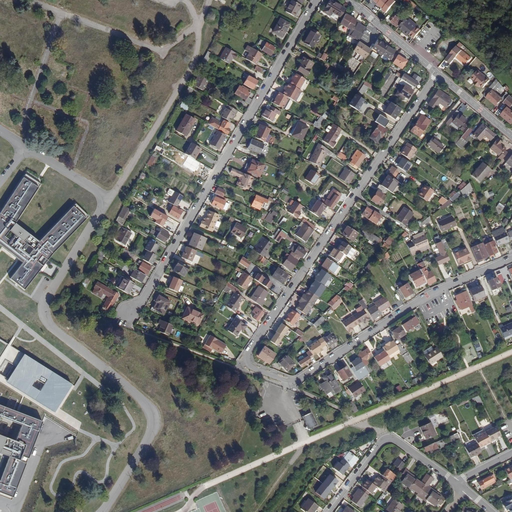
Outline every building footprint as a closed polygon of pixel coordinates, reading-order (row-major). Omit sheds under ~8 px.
[(302,5),(292,0),(291,0),(286,11),(294,16),(298,9),(299,10),(302,5)] [(329,0),(323,11),(330,15),(332,12),(340,17),(345,8),(330,0),(329,0)] [(395,0),(373,0),(388,13),(398,2),(395,0)] [(402,16),(399,13),(391,21),(397,27),(400,24),(399,24),(402,20),(400,18),(402,16)] [(356,20),(345,14),(340,24),(351,30),(356,21),(356,20)] [(280,18),(273,31),(282,36),(289,24),(280,18)] [(408,21),(406,19),(399,27),(404,31),(408,35),(409,35),(414,38),(421,30),(417,26),(416,27),(408,21)] [(417,26),(418,25),(410,19),(408,21),(416,27),(417,26)] [(360,38),(362,35),(366,27),(356,21),(351,30),(348,35),(346,38),(350,40),(352,37),(358,41),(360,38)] [(311,29),(303,42),(312,47),(320,34),(311,29)] [(363,35),(362,35),(360,38),(366,42),(368,40),(369,40),(374,34),(368,29),(363,35)] [(370,44),(373,47),(378,40),(379,38),(376,35),(370,44)] [(264,46),(262,50),(270,54),(275,47),(261,39),(259,42),(264,46)] [(382,54),(388,46),(378,40),(373,47),(372,49),(371,50),(370,51),(374,54),(377,56),(379,53),(382,55),(382,54)] [(371,50),(358,41),(353,51),(365,59),(370,51),(371,50)] [(460,48),(463,45),(460,42),(450,53),(455,57),(456,56),(466,65),(471,58),(460,48)] [(256,65),(263,54),(248,45),(245,50),(249,52),(246,59),(256,65)] [(393,61),(397,55),(394,53),(395,51),(388,46),(382,54),(389,59),(390,60),(390,59),(393,61)] [(226,47),(219,58),(229,63),(232,58),(234,59),(237,55),(235,53),(235,52),(226,47)] [(211,53),(208,51),(201,62),(205,64),(211,53)] [(398,54),(397,55),(393,61),(392,62),(401,68),(402,67),(403,68),(404,66),(403,65),(406,60),(398,54)] [(298,70),(306,75),(313,63),(303,57),(301,61),(302,62),(298,70)] [(341,71),(343,67),(333,61),(331,65),(341,71)] [(478,69),(471,77),(475,81),(476,82),(475,83),(479,86),(480,85),(482,87),(489,80),(478,69)] [(341,76),(334,72),(329,80),(336,84),(341,76)] [(400,74),(398,77),(414,88),(419,81),(416,79),(415,80),(404,73),(403,74),(401,72),(400,74)] [(193,85),(202,90),(208,80),(199,74),(193,85)] [(305,79),(296,74),(292,80),(291,79),(289,83),(299,89),(305,79)] [(248,76),(244,83),(252,89),(257,81),(248,76)] [(406,99),(414,88),(398,77),(395,82),(398,84),(399,82),(404,85),(402,88),(398,94),(404,97),(406,99)] [(486,97),(499,82),(496,79),(483,95),(486,98),(486,97)] [(364,82),(363,84),(368,87),(374,91),(378,85),(374,82),(372,86),(365,81),(364,82)] [(502,99),(502,98),(494,92),(498,87),(500,89),(502,86),(499,82),(486,97),(496,105),(502,99)] [(299,89),(289,83),(285,90),(283,89),(281,93),(289,97),(296,101),(302,91),(299,89)] [(368,87),(363,84),(359,91),(356,95),(360,97),(365,90),(366,90),(368,87)] [(184,95),(188,98),(194,88),(193,88),(189,86),(184,95)] [(239,86),(235,93),(245,99),(244,101),(250,104),(253,99),(248,97),(249,95),(248,95),(250,93),(249,92),(250,91),(241,86),(240,87),(239,86)] [(439,90),(438,91),(441,94),(450,99),(451,98),(439,90)] [(438,91),(433,98),(436,101),(441,94),(438,91)] [(272,99),(270,102),(283,108),(289,97),(281,93),(279,92),(275,100),(273,99),(272,99)] [(449,105),(451,101),(450,99),(441,94),(436,101),(433,98),(428,105),(434,109),(436,106),(443,111),(448,104),(449,105)] [(365,103),(360,100),(356,106),(361,110),(365,103)] [(183,102),(180,107),(187,111),(190,106),(183,102)] [(401,109),(391,102),(384,112),(394,119),(401,109)] [(227,105),(220,116),(229,121),(232,117),(233,118),(237,110),(227,105)] [(262,115),(272,121),(274,118),(277,114),(278,115),(280,112),(271,106),(269,109),(266,108),(262,115)] [(504,110),(501,113),(511,122),(511,110),(508,108),(505,111),(504,110)] [(176,130),(183,135),(187,128),(188,129),(194,119),(185,114),(176,130)] [(466,120),(458,114),(455,117),(453,114),(445,123),(448,126),(452,122),(459,128),(459,129),(461,131),(466,126),(463,124),(466,120)] [(320,115),(314,126),(320,129),(326,118),(320,115)] [(391,121),(381,115),(377,122),(386,128),(391,121)] [(419,137),(425,128),(426,126),(430,121),(421,115),(417,120),(410,131),(419,137)] [(229,124),(223,120),(221,123),(220,122),(218,126),(216,125),(216,124),(212,122),(210,124),(227,133),(229,129),(227,128),(229,124)] [(308,127),(298,122),(291,135),(302,140),(308,127)] [(331,127),(332,128),(323,141),(332,147),(336,141),(334,140),(340,132),(339,132),(341,129),(333,123),(331,127)] [(254,137),(264,142),(268,134),(270,129),(260,124),(256,132),(257,132),(254,137)] [(369,138),(378,143),(386,129),(378,124),(369,138)] [(490,141),(495,135),(488,130),(484,127),(484,126),(482,124),(473,135),(479,141),(484,135),(490,141)] [(170,130),(166,128),(160,139),(164,141),(169,132),(170,130)] [(471,130),(468,128),(461,137),(466,142),(470,138),(467,135),(471,130)] [(210,143),(218,148),(226,136),(217,131),(210,143)] [(437,139),(434,136),(427,144),(438,153),(443,147),(436,141),(437,139)] [(251,153),(252,151),(259,154),(263,144),(252,139),(248,149),(250,150),(249,152),(251,153)] [(501,160),(506,153),(504,151),(505,149),(499,144),(501,142),(497,139),(489,148),(499,156),(498,157),(501,160)] [(199,148),(191,143),(185,154),(193,158),(199,148)] [(330,151),(318,143),(313,155),(309,162),(319,166),(326,153),(328,154),(330,151)] [(407,143),(405,146),(406,147),(403,151),(401,154),(410,160),(417,149),(407,143)] [(193,158),(195,159),(201,149),(199,148),(193,158)] [(349,164),(356,169),(365,155),(357,149),(354,153),(355,154),(349,164)] [(337,156),(344,161),(347,157),(340,152),(337,156)] [(319,166),(322,167),(328,154),(326,153),(319,166)] [(149,160),(151,161),(148,165),(153,168),(158,159),(156,158),(151,156),(149,160)] [(399,163),(397,166),(405,172),(409,167),(410,168),(412,165),(399,157),(396,161),(399,163)] [(247,172),(259,177),(264,165),(252,160),(250,164),(248,171),(247,172)] [(491,169),(482,162),(471,175),(479,181),(484,176),(485,176),(491,169)] [(398,171),(391,167),(389,170),(390,170),(388,174),(394,178),(398,171)] [(355,174),(346,168),(338,178),(348,184),(355,174)] [(305,179),(313,184),(319,175),(311,170),(305,179)] [(248,189),(253,177),(241,172),(239,177),(240,178),(237,185),(239,185),(245,188),(248,189)] [(0,245),(23,263),(11,279),(25,289),(51,256),(89,216),(76,205),(41,241),(17,224),(42,184),(26,175),(0,214),(0,245)] [(388,175),(381,186),(386,190),(391,193),(398,182),(395,180),(388,175)] [(395,180),(398,182),(401,185),(405,179),(399,175),(395,180)] [(385,192),(386,190),(381,186),(379,184),(376,188),(378,189),(377,191),(377,190),(371,200),(380,205),(386,196),(383,194),(384,192),(385,192)] [(463,195),(472,188),(469,184),(460,191),(463,195)] [(433,191),(425,186),(422,191),(421,191),(417,195),(426,201),(433,191)] [(218,187),(215,193),(223,197),(224,195),(223,194),(225,190),(218,187)] [(341,194),(333,188),(325,200),(323,199),(321,201),(331,208),(341,194)] [(449,199),(449,198),(456,193),(453,190),(447,196),(449,199)] [(168,202),(176,206),(183,195),(175,191),(168,202)] [(457,192),(456,193),(449,198),(452,201),(460,195),(457,192)] [(267,204),(268,200),(256,195),(251,206),(259,209),(261,207),(263,208),(265,203),(267,204)] [(286,199),(283,196),(278,204),(281,207),(286,199)] [(222,209),(225,201),(215,197),(211,204),(222,209)] [(438,202),(442,205),(447,200),(442,197),(438,202)] [(449,199),(447,200),(442,205),(440,207),(442,210),(446,206),(447,207),(451,203),(449,199)] [(328,207),(318,200),(310,211),(318,217),(323,209),(325,211),(328,207)] [(303,206),(295,201),(291,207),(288,211),(298,218),(301,214),(300,213),(298,212),(300,210),(303,206)] [(118,216),(124,219),(130,209),(124,205),(118,216)] [(177,218),(181,211),(173,207),(169,213),(177,218)] [(404,207),(398,215),(400,217),(397,221),(405,226),(413,213),(404,207)] [(381,215),(374,211),(373,212),(366,208),(363,212),(364,213),(363,215),(375,224),(381,215)] [(220,215),(209,210),(204,221),(202,220),(199,226),(212,232),(220,215)] [(265,219),(270,223),(276,213),(273,211),(271,214),(269,213),(265,219)] [(126,221),(124,219),(118,216),(116,221),(124,225),(126,221)] [(452,216),(437,222),(441,232),(456,225),(452,216)] [(427,218),(421,223),(419,224),(422,230),(425,228),(423,225),(429,222),(427,218)] [(304,223),(313,230),(316,226),(306,220),(304,223)] [(438,236),(432,221),(430,222),(432,227),(429,229),(430,231),(428,232),(430,235),(431,234),(433,239),(438,236)] [(236,222),(230,232),(241,238),(247,228),(236,222)] [(305,242),(313,230),(304,223),(295,235),(305,242)] [(357,233),(348,227),(344,231),(342,234),(352,241),(357,233)] [(116,240),(124,245),(131,232),(123,228),(116,240)] [(278,228),(277,230),(273,235),(271,238),(274,240),(281,230),(278,228)] [(503,228),(491,233),(497,245),(504,242),(504,243),(509,241),(504,230),(503,228)] [(165,243),(170,234),(161,229),(156,238),(165,243)] [(370,242),(373,243),(375,245),(375,244),(378,245),(381,240),(364,229),(360,235),(370,242)] [(274,240),(278,243),(282,236),(285,238),(287,234),(281,230),(274,240)] [(429,247),(423,232),(412,236),(413,239),(411,240),(412,242),(406,245),(412,255),(429,247)] [(194,233),(189,244),(201,250),(206,238),(194,233)] [(392,240),(388,237),(387,239),(385,238),(382,242),(384,243),(382,246),(386,249),(392,240)] [(487,237),(482,239),(489,255),(496,252),(494,248),(496,247),(493,240),(489,242),(487,237)] [(254,252),(260,255),(263,257),(272,244),(264,238),(254,252)] [(152,257),(154,254),(158,245),(149,240),(145,249),(147,250),(143,259),(152,264),(155,258),(152,257)] [(449,260),(444,250),(441,242),(440,241),(435,243),(441,256),(434,258),(437,265),(449,260)] [(342,242),(337,250),(343,254),(345,256),(349,258),(354,250),(342,242)] [(483,243),(471,248),(477,263),(483,260),(483,259),(483,258),(488,256),(483,243)] [(290,251),(291,252),(300,258),(301,258),(305,251),(295,244),(290,251)] [(186,260),(191,262),(195,255),(199,256),(201,253),(186,246),(182,257),(186,259),(186,260)] [(343,254),(337,250),(333,247),(328,255),(327,254),(325,257),(327,258),(335,264),(337,261),(340,263),(345,256),(343,254)] [(124,254),(124,255),(131,259),(134,254),(129,251),(124,248),(122,253),(124,254)] [(472,261),(466,248),(453,254),(458,265),(462,263),(466,261),(467,263),(472,261)] [(300,258),(291,252),(288,255),(285,259),(282,264),(291,270),(300,258)] [(263,257),(260,255),(257,260),(262,264),(265,259),(263,257)] [(415,261),(417,264),(431,258),(430,256),(419,261),(418,260),(415,261)] [(250,263),(242,257),(239,262),(247,268),(250,263)] [(335,264),(327,258),(321,266),(332,273),(335,275),(340,268),(337,266),(335,264)] [(138,264),(140,265),(138,269),(147,274),(151,267),(142,262),(141,263),(139,261),(138,264)] [(183,276),(188,267),(178,261),(172,270),(183,276)] [(419,270),(427,283),(427,285),(435,281),(430,272),(428,273),(426,269),(427,269),(423,262),(417,264),(419,270)] [(271,277),(281,283),(287,274),(278,267),(271,277)] [(135,269),(131,277),(140,283),(145,275),(135,269)] [(322,269),(315,280),(327,287),(334,276),(322,269)] [(419,287),(427,283),(419,270),(408,275),(414,288),(418,286),(419,287)] [(236,283),(244,289),(252,278),(243,272),(236,283)] [(257,273),(254,279),(256,281),(267,288),(271,283),(265,279),(264,281),(262,279),(263,277),(257,273)] [(169,289),(179,293),(184,281),(174,276),(169,289)] [(133,282),(124,277),(118,288),(127,293),(133,282)] [(488,281),(491,290),(500,286),(496,277),(493,279),(492,277),(490,278),(491,280),(488,281)] [(118,294),(102,285),(96,282),(94,287),(94,288),(92,292),(100,296),(102,293),(108,296),(101,309),(104,311),(105,308),(109,310),(118,294)] [(234,292),(237,294),(240,291),(227,282),(225,286),(234,292)] [(396,291),(401,299),(413,292),(407,283),(396,291)] [(485,296),(480,285),(469,290),(474,301),(485,296)] [(262,300),(268,292),(259,286),(250,299),(259,305),(261,306),(264,302),(262,300)] [(317,297),(307,290),(304,295),(303,294),(298,301),(299,302),(295,308),(305,315),(317,297)] [(323,290),(320,294),(327,299),(330,295),(323,290)] [(473,307),(466,291),(455,296),(457,300),(455,301),(457,305),(459,304),(462,309),(469,306),(470,308),(473,307)] [(237,294),(234,292),(225,306),(235,312),(238,308),(237,307),(243,298),(237,294)] [(163,314),(170,301),(159,295),(155,302),(156,302),(153,308),(163,314)] [(327,304),(331,307),(335,302),(340,298),(336,295),(327,304)] [(374,303),(375,305),(380,312),(390,305),(384,296),(374,303)] [(380,312),(375,305),(367,310),(373,319),(376,317),(377,318),(379,317),(378,316),(381,314),(380,312)] [(198,324),(203,315),(187,307),(182,318),(190,322),(190,320),(198,324)] [(253,311),(256,313),(253,318),(257,321),(263,312),(256,307),(253,311)] [(364,310),(363,309),(352,316),(358,324),(361,321),(363,320),(364,321),(366,322),(368,320),(368,318),(368,317),(364,310)] [(324,319),(321,316),(316,321),(313,324),(316,327),(324,319)] [(354,326),(358,324),(352,316),(342,323),(347,331),(348,332),(350,332),(352,330),(353,329),(352,327),(354,326)] [(415,317),(402,325),(406,331),(419,323),(415,317)] [(246,326),(235,318),(227,330),(236,336),(240,329),(243,331),(246,326)] [(296,334),(299,330),(298,330),(302,325),(303,325),(306,322),(301,318),(298,322),(297,321),(293,326),(292,325),(289,328),(296,334)] [(160,319),(158,323),(161,325),(158,331),(168,335),(172,325),(171,324),(160,319)] [(511,322),(499,328),(503,338),(511,333),(511,322)] [(406,334),(401,326),(392,332),(397,340),(406,334)] [(281,331),(278,329),(275,333),(273,332),(271,335),(276,339),(281,331)] [(324,337),(322,338),(326,344),(327,346),(336,340),(334,336),(333,337),(330,334),(324,338),(324,337)] [(218,339),(210,335),(203,347),(210,352),(214,346),(216,343),(218,339)] [(322,338),(316,341),(321,348),(326,344),(322,338)] [(0,339),(0,377),(55,413),(73,386),(0,339)] [(316,341),(307,348),(308,350),(311,355),(312,356),(318,352),(319,352),(322,350),(321,348),(316,341)] [(384,351),(388,356),(398,349),(396,346),(393,341),(390,343),(389,342),(385,345),(385,346),(382,348),(384,351)] [(399,351),(406,362),(410,368),(412,367),(409,362),(412,360),(407,352),(405,354),(402,349),(399,344),(396,346),(398,349),(399,351)] [(276,354),(264,346),(257,356),(264,361),(264,360),(270,363),(276,354)] [(433,350),(431,346),(422,352),(424,356),(433,350)] [(433,350),(424,356),(430,365),(442,356),(437,347),(433,350)] [(367,370),(368,372),(369,373),(371,371),(367,365),(368,364),(366,361),(373,356),(372,354),(368,348),(357,355),(359,357),(367,370)] [(298,363),(301,368),(306,364),(307,365),(309,364),(308,362),(312,360),(310,358),(313,356),(312,356),(311,355),(308,350),(306,352),(309,356),(298,363)] [(388,356),(384,351),(374,358),(379,366),(390,360),(388,356)] [(294,364),(286,355),(277,364),(280,367),(281,365),(287,371),(294,364)] [(364,372),(367,370),(359,357),(350,363),(355,371),(357,369),(360,374),(362,377),(365,374),(364,372)] [(351,375),(345,367),(335,373),(341,382),(351,375)] [(338,385),(330,374),(327,376),(323,379),(324,381),(319,385),(322,389),(323,389),(327,394),(332,390),(335,393),(339,390),(337,386),(338,385)] [(354,397),(365,390),(359,382),(348,389),(354,397)] [(358,411),(353,403),(347,408),(353,413),(358,411)] [(0,494),(12,499),(43,422),(0,405),(0,494)] [(302,416),(305,423),(312,414),(311,412),(302,416)] [(312,414),(305,423),(308,429),(317,425),(312,414)] [(436,435),(433,428),(430,423),(421,427),(426,439),(436,435)] [(484,431),(489,441),(501,435),(496,426),(484,431)] [(490,442),(489,441),(484,431),(473,437),(476,442),(479,448),(490,442)] [(439,441),(424,447),(426,452),(429,450),(430,452),(433,451),(432,450),(437,448),(436,445),(439,444),(440,448),(447,445),(445,440),(440,443),(439,441)] [(479,448),(476,442),(465,448),(470,457),(481,452),(479,448)] [(348,452),(342,460),(352,467),(358,459),(348,452)] [(329,467),(330,466),(331,465),(331,463),(335,461),(333,457),(327,460),(324,464),(329,467)] [(397,467),(398,468),(401,470),(405,464),(400,461),(398,459),(394,464),(397,467)] [(322,467),(312,480),(317,483),(327,470),(322,467)] [(382,475),(385,478),(391,482),(397,475),(395,474),(394,476),(386,470),(382,475)] [(400,482),(409,488),(415,479),(416,478),(407,472),(407,471),(405,470),(399,477),(402,479),(400,482)] [(481,490),(485,488),(484,486),(495,480),(496,480),(493,474),(477,482),(481,490)] [(372,483),(376,487),(384,492),(391,482),(385,478),(383,480),(380,478),(377,476),(372,483)] [(433,479),(429,476),(425,482),(422,486),(417,493),(416,494),(425,501),(425,500),(432,490),(428,488),(427,489),(425,487),(428,483),(429,484),(433,479)] [(371,494),(376,487),(372,483),(367,479),(364,483),(364,484),(362,487),(364,488),(370,493),(371,494)] [(421,483),(415,479),(409,488),(417,493),(422,486),(420,485),(421,483)] [(359,507),(368,495),(362,490),(359,488),(354,494),(356,495),(354,497),(351,501),(359,507)] [(441,496),(432,490),(425,500),(433,506),(436,503),(439,505),(444,498),(441,496)] [(511,511),(511,494),(511,493),(500,499),(506,510),(508,509),(510,511),(511,511)] [(308,498),(301,508),(305,511),(313,511),(318,506),(308,498)] [(385,511),(397,511),(396,510),(397,509),(397,510),(401,504),(393,498),(389,503),(390,504),(385,511)]
